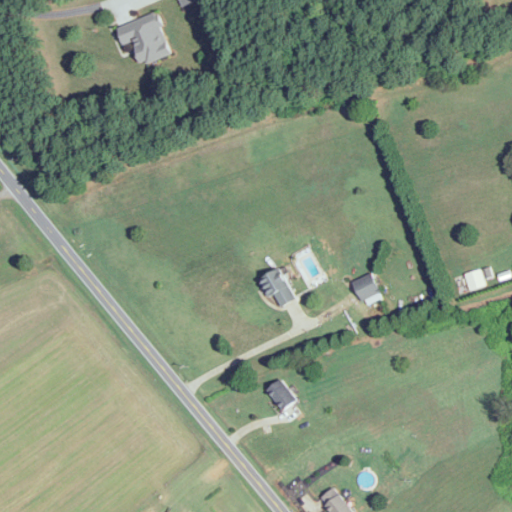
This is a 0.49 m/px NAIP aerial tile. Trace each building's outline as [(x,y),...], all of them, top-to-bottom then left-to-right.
[(203,0),(179,0),(183,8),(203,0)] [(172,56),(158,14),(117,28),(123,46),(133,43),(141,66),(172,56)] [(297,298),(279,267),(259,278),(269,297),(275,294),(281,306),(297,298)] [(353,282),(362,301),(381,292),(372,273),(353,282)] [(267,389),(283,410),(297,399),(281,378),(267,389)] [(354,511),(334,487),(320,499),(331,511),(354,511)]
